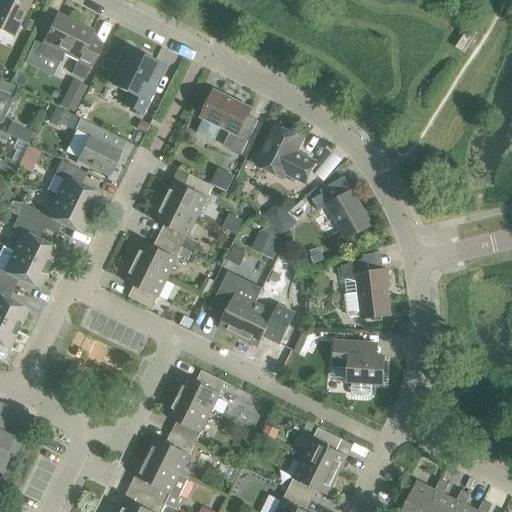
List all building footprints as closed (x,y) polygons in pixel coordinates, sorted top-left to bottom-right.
[(0,0),(0,30),(13,37),(31,1),(28,0),(0,0)] [(102,45),(89,39),(92,32),(56,14),(42,43),(77,61),(76,63),(90,70),(102,45)] [(24,18),(20,28),(29,32),(34,23),(24,18)] [(33,42),(23,63),(30,67),(36,55),(41,45),(33,42)] [(153,62),(153,63),(154,61),(129,50),(112,85),(127,93),(122,105),(141,114),(153,89),(142,83),(153,62)] [(0,93),(11,99),(16,88),(0,80),(0,93)] [(72,80),(59,106),(73,113),(86,87),(72,80)] [(223,146),(241,155),(257,121),(247,116),(250,109),(214,91),(201,118),(230,132),(223,146)] [(55,108),(50,118),(65,126),(70,115),(55,108)] [(88,137),(77,160),(108,176),(120,152),(97,141),(102,130),(79,119),(74,130),(88,137)] [(139,121),(135,130),(144,134),(148,125),(139,121)] [(11,122),(5,134),(16,139),(21,128),(11,122)] [(283,179),(285,174),(304,184),(315,162),(296,153),(303,139),(275,126),(256,165),(283,179)] [(2,161),(0,164),(0,169),(12,176),(17,164),(4,157),(2,161)] [(65,179),(56,197),(89,214),(99,194),(80,184),(85,174),(60,161),(54,173),(65,179)] [(218,168),(210,185),(226,193),(234,177),(218,168)] [(173,181),(163,201),(197,217),(212,187),(204,183),(199,193),(173,181)] [(4,191),(1,199),(8,202),(11,195),(4,191)] [(318,212),(326,207),(346,240),(372,225),(352,191),(328,205),(322,194),(312,200),(318,212)] [(23,204),(17,216),(43,229),(48,218),(60,224),(80,234),(89,214),(56,197),(46,216),(23,204)] [(179,233),(174,244),(182,248),(186,240),(187,237),(197,217),(163,201),(153,220),(179,233)] [(267,213),(267,217),(274,225),(287,213),(278,203),(267,213)] [(287,213),(274,225),(281,234),(285,234),(297,224),(287,213)] [(22,233),(13,252),(47,269),(57,249),(37,239),(43,229),(17,216),(11,228),(22,233)] [(48,218),(43,229),(55,235),(60,224),(48,218)] [(260,231),(253,245),(275,256),(282,241),(260,231)] [(186,240),(182,248),(192,253),(196,245),(186,240)] [(143,242),(133,261),(167,278),(177,258),(178,256),(182,248),(174,244),(169,254),(143,242)] [(182,248),(178,256),(188,261),(192,253),(182,248)] [(0,268),(0,283),(12,290),(18,279),(37,288),(47,269),(13,252),(4,271),(0,268)] [(322,253),(310,257),(312,265),(324,261),(322,253)] [(341,269),(342,279),(356,282),(361,320),(391,316),(387,289),(389,288),(387,270),(365,272),(364,260),(341,267),(341,269)] [(167,278),(133,261),(123,281),(149,294),(144,305),(152,309),(157,298),(167,278)] [(238,338),(255,304),(262,289),(228,272),(209,310),(224,317),(218,328),(238,338)] [(206,278),(200,290),(207,294),(213,282),(206,278)] [(0,321),(17,330),(26,310),(7,301),(12,290),(0,283),(0,321)] [(288,312),(285,318),(255,304),(238,338),(258,348),(263,337),(274,342),(275,340),(291,349),(305,320),(288,312)] [(184,317),(180,325),(189,330),(193,321),(184,317)] [(17,330),(0,321),(0,346),(7,349),(17,330)] [(293,352),(304,358),(315,335),(304,330),(293,352)] [(335,342),(333,364),(348,365),(347,382),(352,382),(351,393),(354,396),(368,397),(371,394),(372,383),(383,384),(385,358),(358,356),(358,344),(335,342)] [(185,377),(175,397),(210,414),(220,393),(225,383),(217,379),(211,390),(185,377)] [(192,429),(186,440),(195,444),(200,433),(210,414),(175,397),(166,417),(192,429)] [(3,405),(0,410),(0,461),(12,437),(2,433),(13,410),(3,405)] [(266,425),(260,438),(272,444),(279,431),(266,425)] [(312,439),(303,459),(337,476),(347,456),(321,443),(326,433),(318,429),(312,439)] [(155,438),(145,458),(180,475),(190,454),(195,444),(186,440),(173,433),(168,444),(155,438)] [(248,434),(244,439),(245,444),(251,448),(257,439),(248,434)] [(12,437),(0,461),(0,475),(0,476),(11,454),(15,456),(22,442),(12,437)] [(162,491),(156,501),(165,505),(180,475),(145,458),(136,478),(162,491)] [(293,479),(288,490),(296,494),(301,483),(327,496),(337,476),(303,459),(293,479)] [(428,511),(455,511),(460,503),(456,501),(443,495),(449,484),(440,480),(434,491),(438,493),(428,511)] [(428,511),(438,493),(434,491),(416,482),(402,510),(399,509),(397,511),(428,511)] [(282,500),(276,511),(306,511),(291,504),(296,494),(288,490),(282,500)] [(455,511),(477,511),(465,506),(470,495),(461,491),(456,501),(460,503),(455,511)] [(125,499),(118,511),(161,511),(165,505),(156,501),(151,511),(125,499)] [(488,511),(492,506),(483,501),(477,511),(488,511)]
